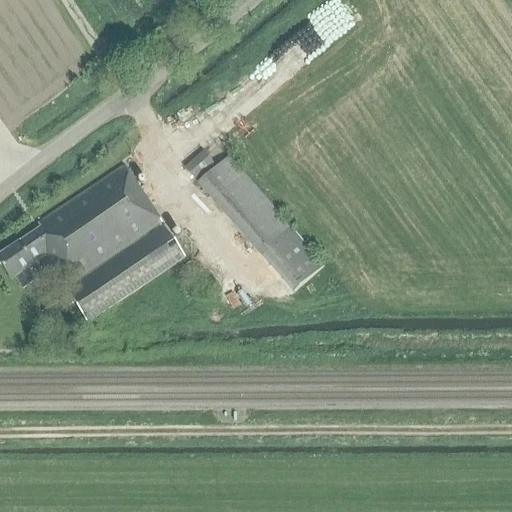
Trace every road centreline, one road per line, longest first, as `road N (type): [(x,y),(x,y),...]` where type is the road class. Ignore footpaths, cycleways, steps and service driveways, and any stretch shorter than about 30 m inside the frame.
road 1 (track): [(0,433),(511,432)]
road 2 (unclassified): [(0,199),(233,0)]
